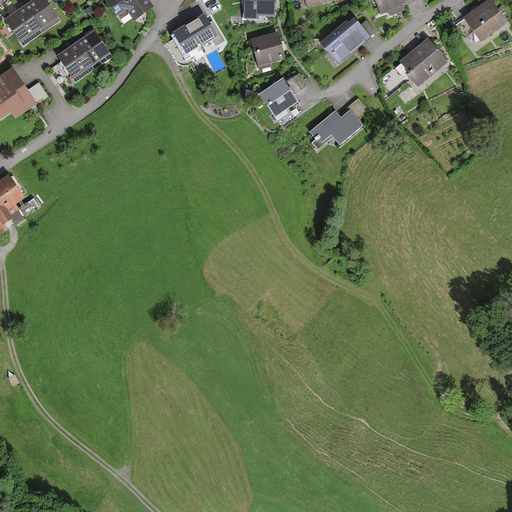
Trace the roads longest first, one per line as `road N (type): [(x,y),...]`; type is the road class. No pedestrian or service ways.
road 1 (track): [(145,43),(247,165),(282,239),(328,280),(377,306),(438,401)]
road 2 (track): [(154,511),(59,432),(31,397),(11,356),(0,276)]
road 3 (residential): [(175,0),(89,106),(0,168)]
road 4 (residential): [(451,0),(327,97)]
